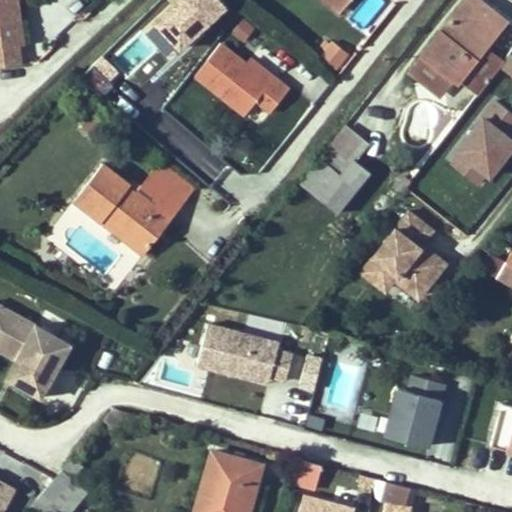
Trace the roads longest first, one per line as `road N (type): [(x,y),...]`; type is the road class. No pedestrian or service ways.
road 1 (residential): [(511,497),(133,396),(99,402),(81,427),(50,439),(0,427)]
road 2 (residential): [(248,203),(412,0)]
road 3 (residential): [(0,113),(123,0)]
